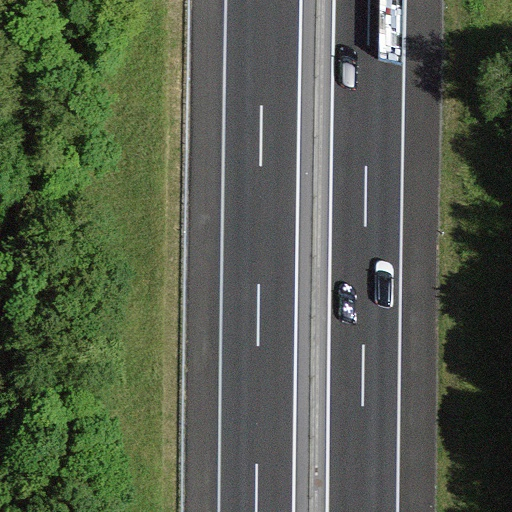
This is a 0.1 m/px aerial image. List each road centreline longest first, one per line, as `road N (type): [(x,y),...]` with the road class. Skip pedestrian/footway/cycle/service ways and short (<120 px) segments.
road 1 (motorway): [(263,0),(256,511)]
road 2 (motorway): [(362,511),(369,0)]
